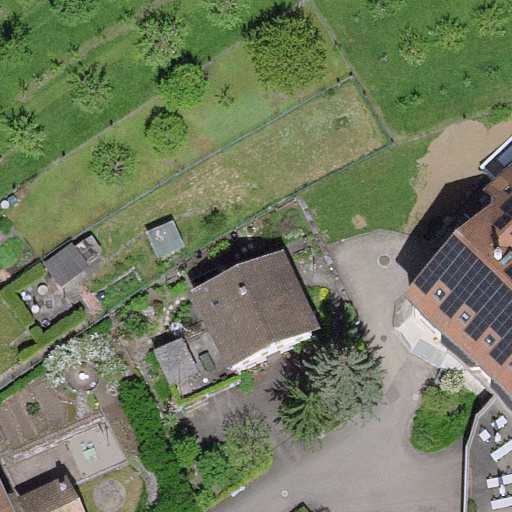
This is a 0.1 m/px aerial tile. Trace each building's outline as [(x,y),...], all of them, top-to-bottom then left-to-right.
[(511,511),(511,162),(483,188),(495,197),(408,292),(511,406),(511,511)] [(185,245),(174,220),(147,231),(159,257),(185,245)] [(72,243),(44,262),(61,286),(89,266),(72,243)] [(285,249),(193,291),(228,368),(320,326),(285,249)] [(17,511),(0,474),(0,511),(17,511)] [(77,511),(69,493),(27,511),(26,511),(77,511)]
